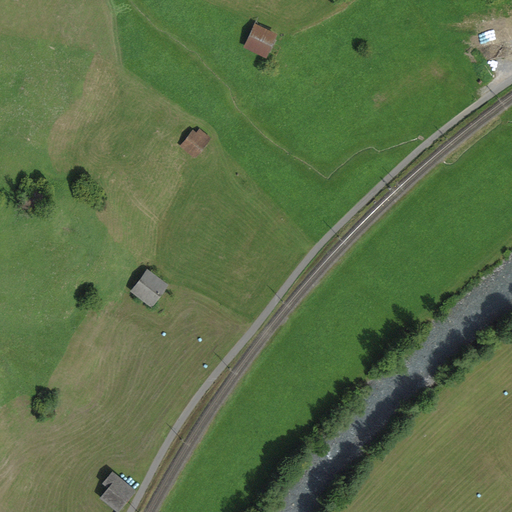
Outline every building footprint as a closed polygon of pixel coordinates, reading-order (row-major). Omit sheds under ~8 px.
[(254,25),(245,45),(265,55),(275,35),(254,25)] [(192,130),(181,144),(194,155),(209,137),(199,129),(196,133),(192,130)] [(25,190),(24,206),(40,207),(41,195),(36,195),(37,191),(25,190)] [(146,271),(133,290),(151,303),(165,285),(146,271)] [(109,488),(103,496),(119,509),(135,491),(113,472),(104,483),(109,488)] [(118,511),(119,509),(103,496),(101,498),(118,511)]
